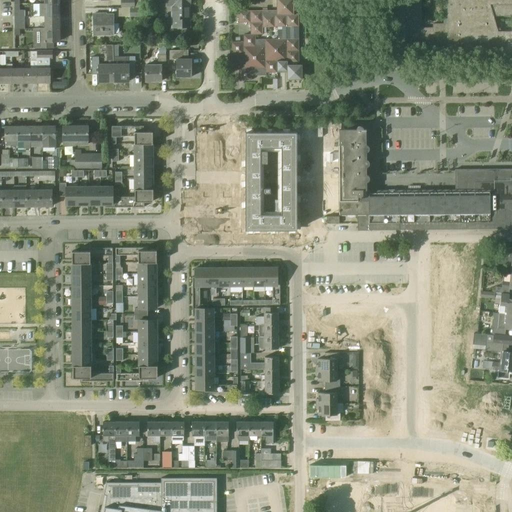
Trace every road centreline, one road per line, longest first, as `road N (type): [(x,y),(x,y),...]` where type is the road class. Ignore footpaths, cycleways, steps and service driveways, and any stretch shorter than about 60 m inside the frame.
road 1 (residential): [(412,299),(413,487)]
road 2 (residential): [(511,145),(468,145),(399,80),(353,83)]
road 3 (residential): [(52,407),(49,226)]
road 4 (residential): [(412,299),(413,238),(511,237)]
road 5 (residential): [(296,299),(289,254),(176,252)]
road 6 (residential): [(176,408),(176,252)]
road 7 (residential): [(353,83),(321,99),(211,109)]
road 8 (residential): [(176,225),(49,226)]
road 9 (residential): [(52,407),(176,408)]
road 10 (residential): [(176,408),(297,410)]
